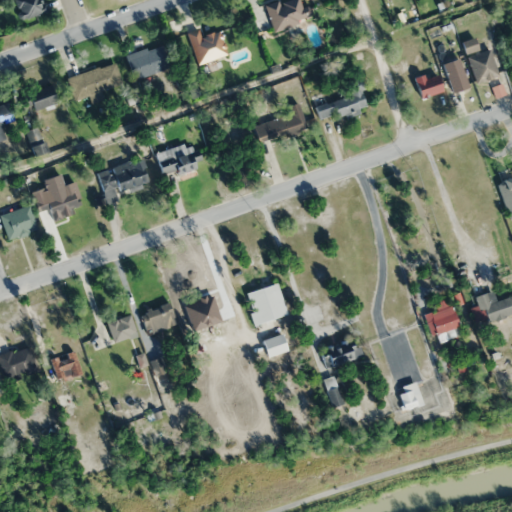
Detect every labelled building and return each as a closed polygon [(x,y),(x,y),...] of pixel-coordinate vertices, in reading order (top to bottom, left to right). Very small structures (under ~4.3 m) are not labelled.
[(38,2),(37,0),(15,0),(18,17),(46,12),(44,1),(38,2)] [(267,0),(267,21),(309,21),(309,4),(298,4),(298,0),(267,0)] [(200,36),(196,27),(184,32),(198,65),(227,53),(217,29),(200,36)] [(133,79),(170,66),(162,43),(125,56),(133,79)] [(466,56),(473,83),(497,77),(489,49),(466,56)] [(449,92),(466,88),(459,58),(442,62),(449,92)] [(71,99),(89,94),(91,101),(102,98),(99,89),(120,83),(115,63),(65,76),(71,99)] [(439,94),(439,76),(415,76),(415,94),(439,94)] [(313,104),(317,120),(365,107),(357,78),(345,81),(349,95),(313,104)] [(56,101),(50,84),(25,94),(32,111),(56,101)] [(252,124),(256,141),(304,129),(297,102),(288,104),(290,114),(252,124)] [(201,162),(195,149),(191,151),(187,140),(153,153),(161,174),(173,169),(174,173),(201,162)] [(103,192),(115,188),(116,192),(147,183),(140,157),(107,167),(108,170),(97,173),(103,192)] [(508,214),(511,211),(511,176),(496,183),(508,214)] [(57,210),(80,203),(72,180),(45,189),(47,195),(33,199),(37,211),(47,207),(52,220),(60,217),(57,210)] [(1,209),(1,234),(31,234),(31,209),(1,209)] [(284,313),(276,282),(243,292),(252,324),(269,320),(273,335),(260,339),(265,356),(285,350),(280,333),(285,331),(280,314),(284,313)] [(511,313),(511,294),(494,300),(491,290),(474,295),(483,323),(511,313)] [(176,322),(166,301),(138,314),(148,335),(176,322)] [(460,334),(450,305),(423,313),(433,343),(460,334)] [(111,342),(135,334),(128,313),(104,322),(111,342)] [(206,364),(229,357),(221,333),(199,340),(206,364)] [(317,349),(324,368),(359,355),(352,336),(317,349)] [(1,349),(1,373),(32,373),(32,349),(1,349)] [(55,380),(80,372),(72,350),(48,357),(55,380)] [(333,405),(341,402),(334,384),(326,388),(333,405)] [(403,409),(418,401),(411,385),(395,393),(403,409)]
